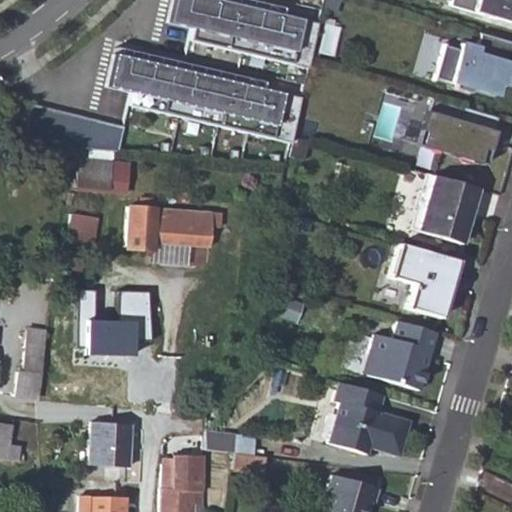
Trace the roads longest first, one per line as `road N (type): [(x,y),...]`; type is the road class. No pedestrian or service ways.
road 1 (residential): [(511,253),(435,511)]
road 2 (residential): [(139,511),(143,427),(135,417),(34,412)]
